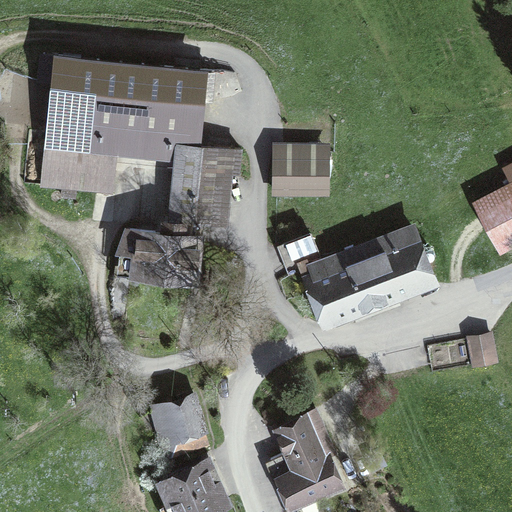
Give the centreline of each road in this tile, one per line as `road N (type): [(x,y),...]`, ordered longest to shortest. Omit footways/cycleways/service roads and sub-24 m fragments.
road 1 (track): [(6,49),(33,37),(102,39),(235,62),(258,75),(253,349)]
road 2 (track): [(253,349),(215,350),(134,373),(0,458)]
road 3 (track): [(253,349),(340,341),(449,310),(511,281)]
road 4 (track): [(257,511),(238,428),(253,349)]
